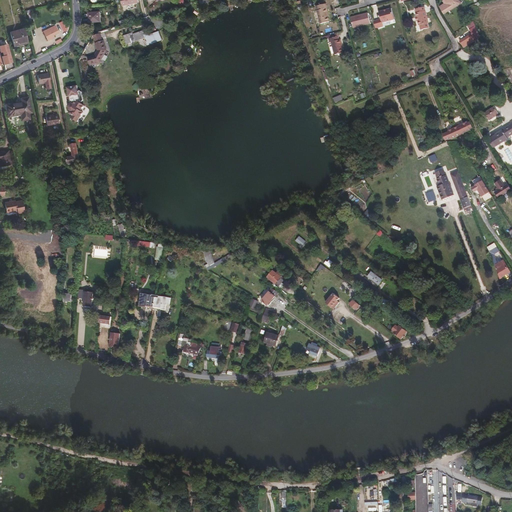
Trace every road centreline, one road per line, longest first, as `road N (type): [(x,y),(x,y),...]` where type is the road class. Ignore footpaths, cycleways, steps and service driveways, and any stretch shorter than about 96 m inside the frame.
road 1 (track): [(0,434),(143,466),(319,484),(429,464),(511,424)]
road 2 (residential): [(0,324),(144,368),(271,377),(358,364),(452,321)]
road 3 (residential): [(431,0),(457,50),(430,66),(435,73),(343,113)]
road 4 (residential): [(0,80),(70,42),(74,0)]
